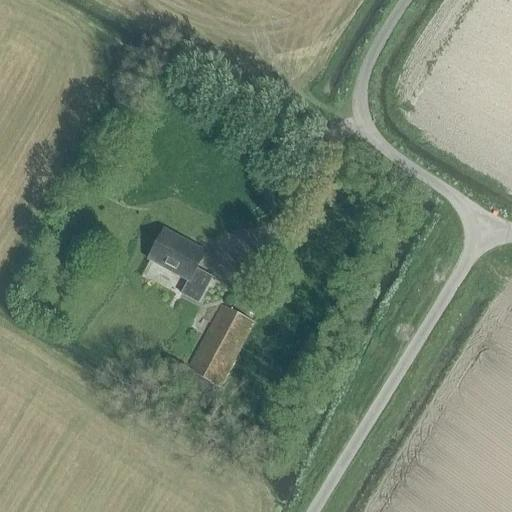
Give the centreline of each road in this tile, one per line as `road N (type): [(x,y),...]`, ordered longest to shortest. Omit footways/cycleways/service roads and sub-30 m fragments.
road 1 (unclassified): [(317,511),(493,224)]
road 2 (unclassified): [(493,224),(346,118),(417,0)]
